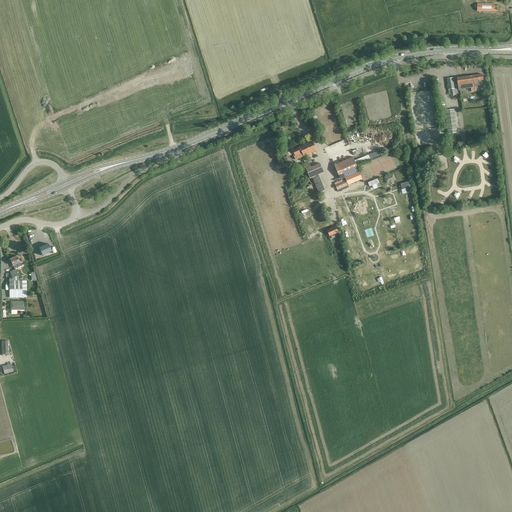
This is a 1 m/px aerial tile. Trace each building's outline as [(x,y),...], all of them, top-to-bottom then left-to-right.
[(450,95),(454,94),(451,70),(446,71),(448,85),(448,89),(450,89),(450,95)] [(477,81),(483,80),(482,74),(456,78),(458,89),(473,88),(473,91),(478,91),(477,81)] [(445,110),(448,134),(457,133),(454,109),(445,110)] [(300,158),(304,156),(317,151),(313,141),(293,150),(295,156),(298,155),(300,158)] [(334,165),(340,179),(345,177),(359,171),(353,157),(334,165)] [(320,163),(311,167),(308,162),(304,164),(310,178),(315,176),(321,191),(327,189),(320,174),(324,172),(320,163)] [(359,171),(345,177),(348,185),(362,179),(359,171)] [(338,233),(335,227),(327,231),(329,237),(338,233)] [(48,244),(39,248),(42,255),(51,251),(48,244)] [(14,257),(10,259),(14,268),(21,265),(17,256),(16,256),(16,255),(13,256),(14,257)] [(12,278),(9,278),(9,297),(26,296),(25,280),(18,280),(18,275),(15,269),(9,272),(12,278)] [(24,300),(12,301),(12,309),(24,308),(24,300)] [(4,374),(13,371),(11,364),(2,366),(4,374)] [(0,439),(13,436),(0,388),(0,439)]
